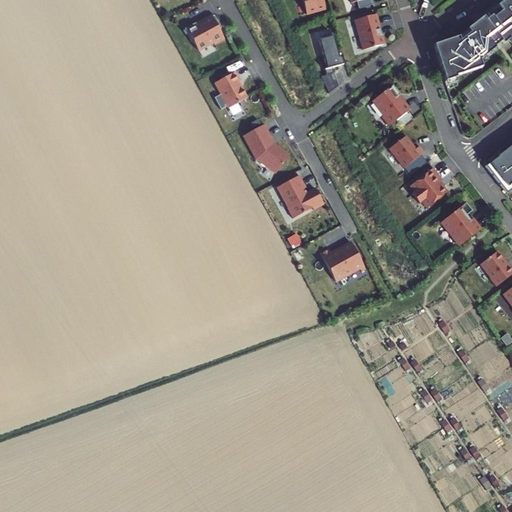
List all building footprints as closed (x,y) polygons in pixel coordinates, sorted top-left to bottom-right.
[(322,0),(301,0),(306,14),(325,9),(322,0)] [(349,0),(351,3),(356,1),(358,9),(373,5),(371,0),(349,0)] [(457,37),(432,46),(445,82),(456,78),(455,77),(481,68),(479,61),(495,48),(494,47),(500,42),(502,44),(509,39),(510,41),(511,40),(511,0),(503,0),(487,12),(490,16),(485,20),(482,17),(466,30),(469,34),(459,41),(457,37)] [(354,21),(362,51),(383,45),(378,28),(379,28),(376,14),(354,21)] [(214,46),(225,40),(219,29),(221,28),(214,15),(202,22),(203,24),(197,28),(195,23),(184,29),(192,43),(193,42),(198,51),(213,43),(214,46)] [(324,69),(326,75),(333,73),(332,68),(341,65),(332,36),(318,40),(326,68),(324,69)] [(228,108),(247,98),(238,82),(240,81),(235,72),(214,83),(220,94),(214,98),(220,110),(227,106),(228,108)] [(381,117),(389,127),(396,121),(406,113),(409,110),(402,101),(400,103),(396,98),(400,95),(393,85),(373,101),(384,115),(381,117)] [(406,113),(396,121),(402,129),(412,121),(406,113)] [(271,139),(264,125),(244,136),(254,155),(258,158),(257,160),(276,174),(288,156),(272,145),(270,140),(271,139)] [(415,150),(405,137),(389,149),(404,168),(424,153),(419,147),(415,150)] [(511,144),(485,166),(506,194),(511,189),(511,144)] [(427,208),(447,193),(439,183),(442,180),(432,168),(410,186),(414,192),(411,194),(419,204),(422,202),(427,208)] [(299,176),(277,188),(287,206),(287,209),(293,219),(312,208),(313,210),(324,205),(315,188),(306,193),(304,189),(306,188),(299,176)] [(460,246),(480,230),(472,219),(470,221),(466,216),(472,211),(466,203),(441,222),(460,246)] [(335,281),(363,266),(350,243),(337,250),(338,253),(332,256),(329,249),(320,254),(335,281)] [(506,265),(496,252),(480,264),(491,277),(489,278),(496,287),(511,274),(511,270),(507,264),(506,265)] [(511,287),(503,295),(511,306),(511,287)]
